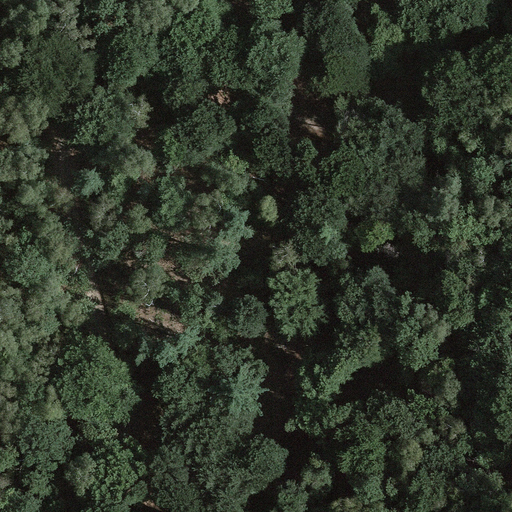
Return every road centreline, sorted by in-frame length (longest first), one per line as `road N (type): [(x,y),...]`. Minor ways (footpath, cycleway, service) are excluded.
road 1 (track): [(100,511),(126,438),(66,197),(63,125),(91,59),(126,41),(162,45),(212,66)]
road 2 (track): [(492,0),(418,83),(363,121),(303,136),(212,66)]
